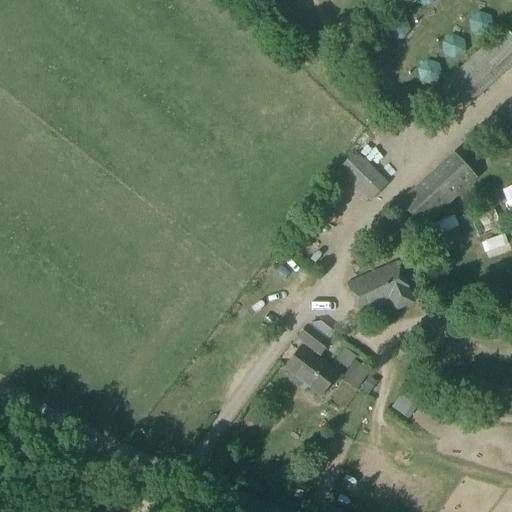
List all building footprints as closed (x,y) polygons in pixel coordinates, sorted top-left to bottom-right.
[(476,7),(462,16),(473,32),(487,23),(476,7)] [(451,115),(511,60),(511,36),(499,23),(426,87),(451,115)] [(356,59),(370,70),(381,55),(367,45),(356,59)] [(421,111),(437,126),(449,114),(433,98),(421,111)] [(357,150),(365,130),(352,125),(344,144),(357,150)] [(452,153),(397,204),(421,231),(476,180),(452,153)] [(386,185),(355,155),(339,172),(369,202),(386,185)] [(511,205),(511,184),(494,184),(493,205),(511,205)] [(345,207),(349,200),(332,191),(328,199),(345,207)] [(478,241),(502,230),(492,210),(469,220),(478,241)] [(395,263),(345,285),(359,316),(390,303),(394,312),(412,304),(395,263)] [(328,344),(306,327),(297,338),(305,345),(301,350),(314,359),(318,354),(319,356),(328,344)] [(436,360),(437,333),(427,333),(426,360),(436,360)] [(301,350),(300,348),(284,369),(320,397),(336,376),(314,359),(301,350)] [(469,362),(469,380),(489,381),(489,362),(469,362)] [(352,363),(345,373),(359,383),(366,373),(352,363)] [(374,383),(368,378),(362,386),(368,390),(374,383)] [(156,422),(168,405),(156,397),(144,414),(156,422)]
